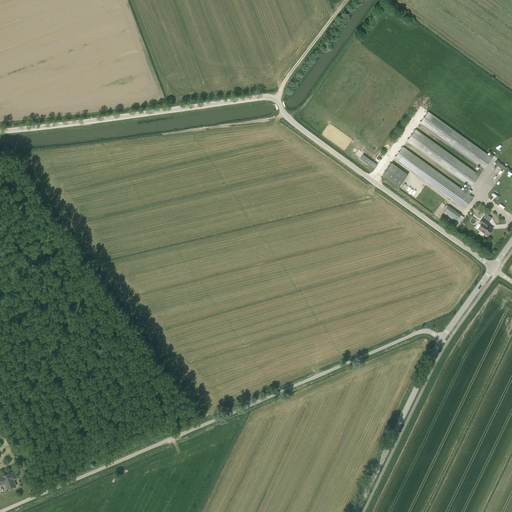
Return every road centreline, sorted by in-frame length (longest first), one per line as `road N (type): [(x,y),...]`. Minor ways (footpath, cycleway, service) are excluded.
road 1 (unclassified): [(0,511),(417,332),(442,338)]
road 2 (unclassified): [(492,267),(289,119),(279,103)]
road 3 (unclassified): [(208,105),(0,130)]
road 4 (tertiary): [(356,511),(442,338)]
road 5 (track): [(285,115),(299,110),(379,0)]
road 6 (track): [(275,98),(347,0)]
